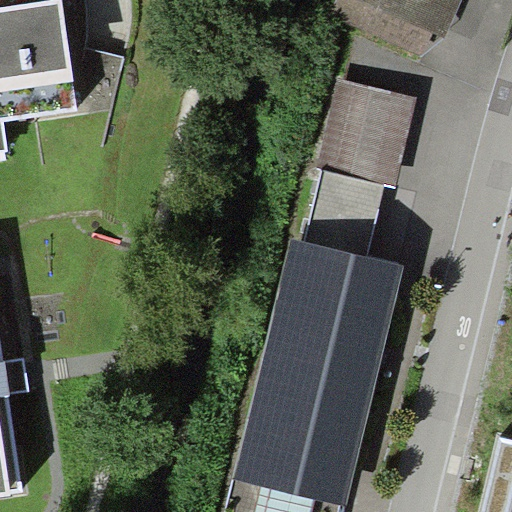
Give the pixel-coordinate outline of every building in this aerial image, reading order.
[(13,128),(80,119),(63,0),(0,0),(0,162),(17,161),(13,128)] [(377,0),(444,23),(451,0),(377,0)] [(401,177),(421,93),(342,74),(322,159),(401,177)] [(350,511),(407,278),(299,251),(241,485),(350,511)] [(0,499),(11,498),(0,419),(0,499)] [(511,511),(511,441),(498,438),(480,511),(511,511)]
